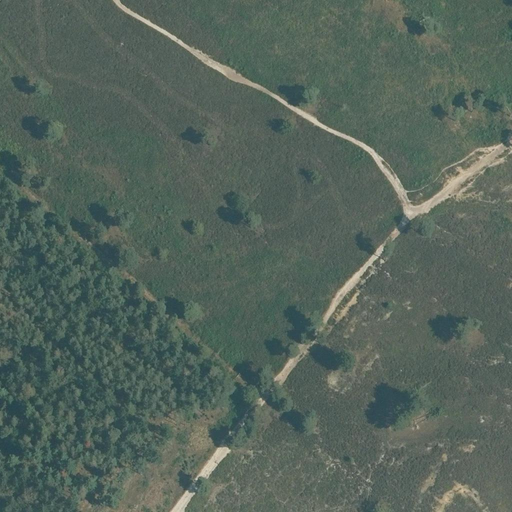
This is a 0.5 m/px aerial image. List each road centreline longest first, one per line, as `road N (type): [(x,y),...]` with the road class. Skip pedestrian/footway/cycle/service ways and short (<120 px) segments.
road 1 (track): [(0,168),(259,394)]
road 2 (track): [(163,511),(259,394)]
